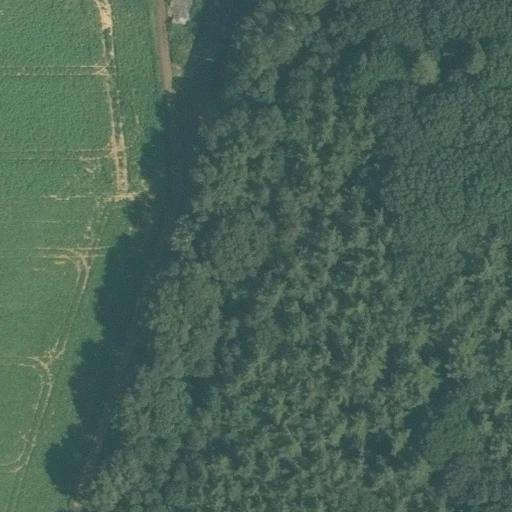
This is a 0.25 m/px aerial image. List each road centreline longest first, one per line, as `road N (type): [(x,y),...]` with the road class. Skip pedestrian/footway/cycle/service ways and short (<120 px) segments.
road 1 (track): [(84,511),(256,0)]
road 2 (track): [(363,0),(443,411)]
